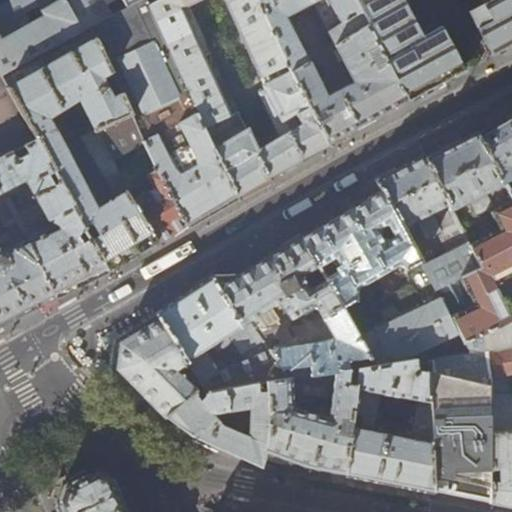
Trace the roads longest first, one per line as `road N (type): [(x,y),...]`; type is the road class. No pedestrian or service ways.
road 1 (residential): [(511,81),(40,338)]
road 2 (residential): [(141,463),(363,511)]
